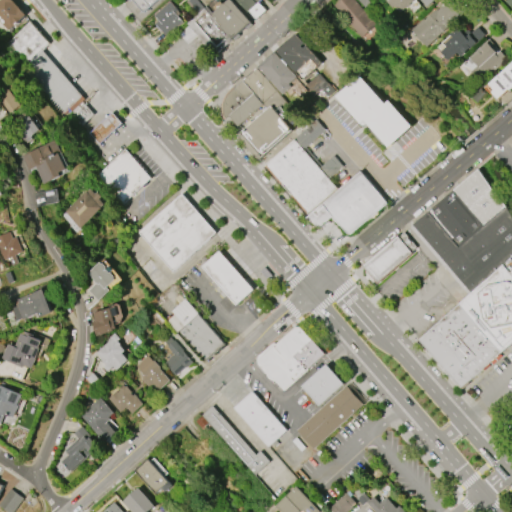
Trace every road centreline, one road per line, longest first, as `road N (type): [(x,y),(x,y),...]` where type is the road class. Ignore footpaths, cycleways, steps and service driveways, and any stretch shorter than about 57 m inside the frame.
road 1 (residential): [(0,137),(85,323),(82,357),(37,472),(67,511)]
road 2 (tertiary): [(311,287),(69,511)]
road 3 (secondary): [(76,37),(276,247)]
road 4 (secondary): [(511,480),(356,305)]
road 5 (secondary): [(328,273),(183,109)]
road 6 (secondary): [(343,331),(483,495)]
road 7 (residential): [(160,131),(302,0)]
road 8 (residential): [(328,273),(474,151)]
road 9 (secondary): [(183,109),(91,0)]
